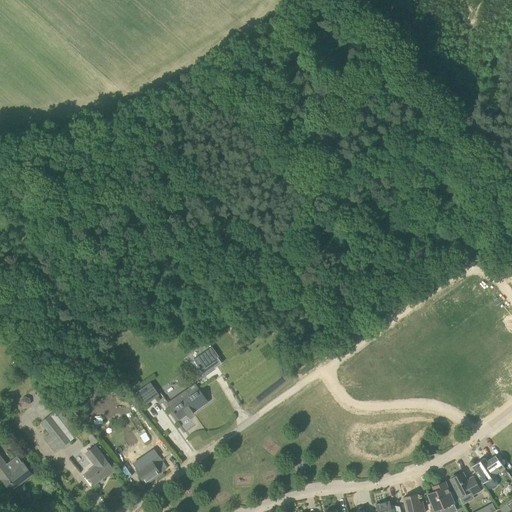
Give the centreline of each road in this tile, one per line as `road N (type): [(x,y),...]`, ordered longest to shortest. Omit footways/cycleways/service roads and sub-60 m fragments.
road 1 (track): [(205,460),(410,305),(511,242)]
road 2 (residential): [(511,409),(456,452),(414,470),(306,484),(250,511)]
road 3 (track): [(151,99),(105,166),(0,277)]
road 4 (track): [(375,0),(482,106),(511,150)]
road 5 (track): [(325,367),(357,407),(442,409),(479,434)]
road 6 (track): [(289,0),(213,63),(151,99)]
road 7 (track): [(151,99),(0,133)]
